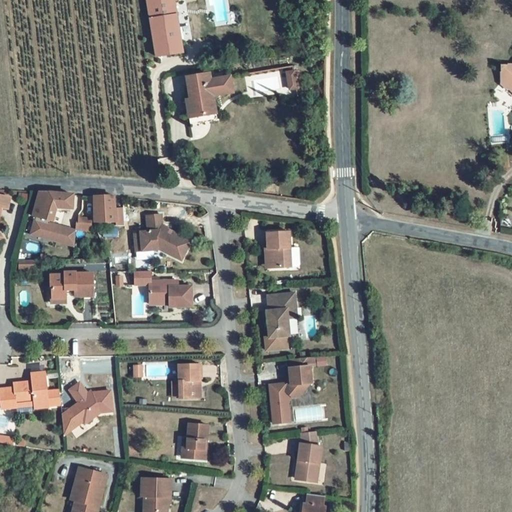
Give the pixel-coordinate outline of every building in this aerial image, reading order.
[(172,0),(145,0),(155,58),(181,53),(172,0)] [(511,91),(511,46),(511,47),(511,62),(510,65),(497,66),(496,79),(494,82),(505,90),(507,87),(511,91)] [(293,72),(286,74),(287,79),(294,78),(296,88),(300,88),(298,72),(293,73),(293,72)] [(209,80),(208,73),(185,77),(189,99),(185,100),(186,105),(192,103),(194,118),(215,114),(212,96),(225,94),(224,89),(227,85),(230,85),(229,76),(209,80)] [(71,208),(71,194),(49,194),(38,193),(32,218),(51,222),(55,208),(71,208)] [(112,195),(93,195),(94,220),(115,220),(113,208),(112,195)] [(123,208),(113,208),(115,220),(116,225),(124,224),(123,208)] [(15,228),(18,217),(0,212),(0,258),(3,256),(0,249),(0,241),(3,243),(5,243),(9,226),(15,228)] [(161,215),(146,217),(148,232),(140,233),(140,234),(134,235),(136,253),(164,250),(163,252),(182,261),(190,243),(172,234),(172,233),(165,229),(165,227),(162,226),(161,215)] [(77,222),(74,222),(74,229),(88,229),(90,219),(77,220),(77,222)] [(288,233),(266,235),(266,251),(264,251),(265,269),(298,268),(298,266),(297,249),(289,249),(288,233)] [(64,276),(50,276),(50,287),(52,287),(52,299),(50,299),(51,304),(65,303),(65,294),(74,294),(74,297),(83,297),(83,301),(93,301),(92,274),(75,274),(75,273),(64,273),(64,276)] [(150,273),(134,273),(135,286),(148,286),(149,305),(168,305),(168,308),(191,308),(190,288),(176,288),(176,282),(150,283),(150,273)] [(294,294),(267,296),(268,312),(266,312),(268,339),(288,338),(287,320),(296,319),(294,294)] [(314,357),(290,359),(291,368),(289,368),(289,376),(287,376),(288,384),(286,386),(284,384),(270,386),(274,424),(290,422),(288,403),(292,397),(299,396),(303,392),(309,384),(312,383),(310,366),(314,366),(314,357)] [(200,365),(178,365),(179,381),(173,382),(173,399),(201,398),(200,365)] [(12,391),(0,391),(0,411),(15,410),(14,405),(32,402),(33,410),(47,409),(47,407),(59,406),(58,392),(45,393),(43,374),(30,375),(30,385),(26,386),(26,384),(12,386),(12,391)] [(78,383),(69,389),(77,401),(70,406),(83,423),(99,411),(110,410),(108,389),(91,391),(88,387),(83,390),(78,383)] [(208,426),(189,424),(188,439),(185,438),(183,458),(205,460),(205,450),(203,450),(204,441),(206,441),(208,426)] [(0,442),(12,445),(14,435),(0,433),(0,442)] [(314,433),(300,435),(301,446),(299,445),(297,461),(301,462),(297,481),(314,484),(320,448),(316,448),(314,433)] [(96,511),(106,475),(78,468),(70,499),(74,501),(71,511),(96,511)] [(171,479),(141,479),(140,497),(143,497),(142,511),(165,511),(166,504),(170,504),(171,479)] [(321,498),(308,495),(307,505),(304,505),(302,511),(322,511),(323,507),(321,507),(321,498)]
